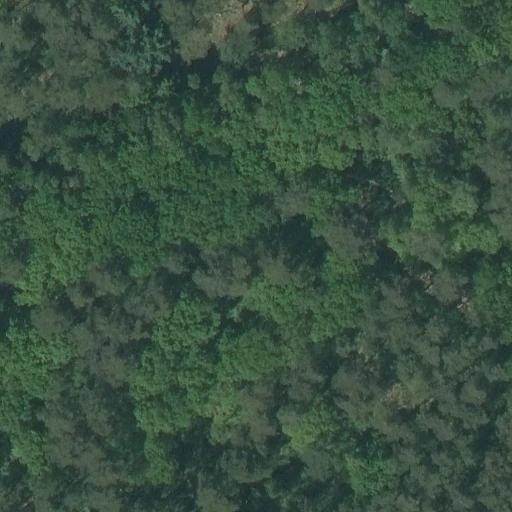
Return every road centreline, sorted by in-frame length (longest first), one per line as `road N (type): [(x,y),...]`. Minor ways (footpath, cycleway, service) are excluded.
road 1 (track): [(241,117),(375,246),(450,301)]
road 2 (track): [(0,236),(241,117)]
road 3 (track): [(241,117),(452,0)]
